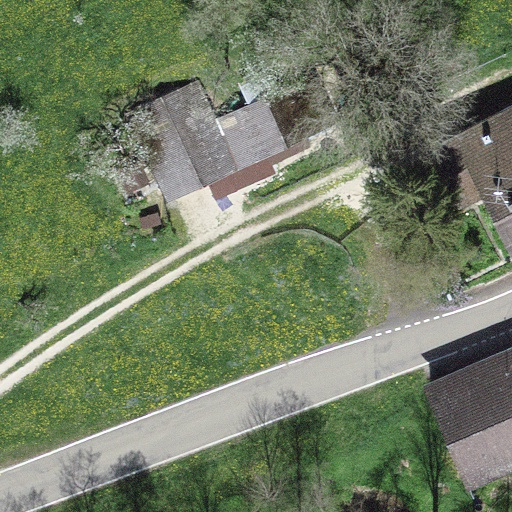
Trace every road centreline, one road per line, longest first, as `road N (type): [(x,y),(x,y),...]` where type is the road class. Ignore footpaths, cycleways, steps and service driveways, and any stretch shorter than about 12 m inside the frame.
road 1 (track): [(0,390),(262,218),(511,83)]
road 2 (tertiary): [(511,304),(0,500)]
